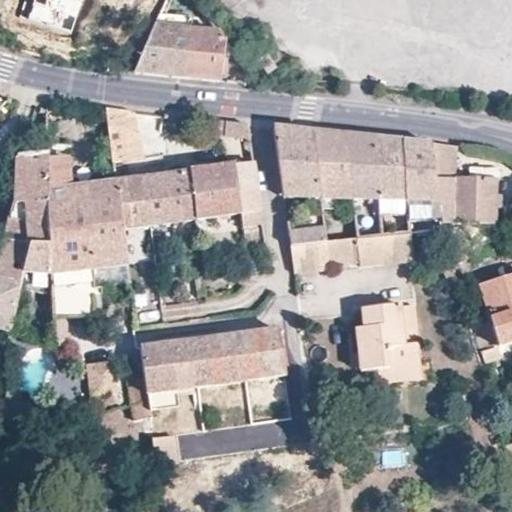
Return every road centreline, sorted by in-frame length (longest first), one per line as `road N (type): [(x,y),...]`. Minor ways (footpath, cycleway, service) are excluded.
road 1 (residential): [(257,103),(66,81),(0,65)]
road 2 (residential): [(281,277),(257,103)]
road 3 (residential): [(390,119),(257,103)]
road 4 (residential): [(511,140),(390,119)]
